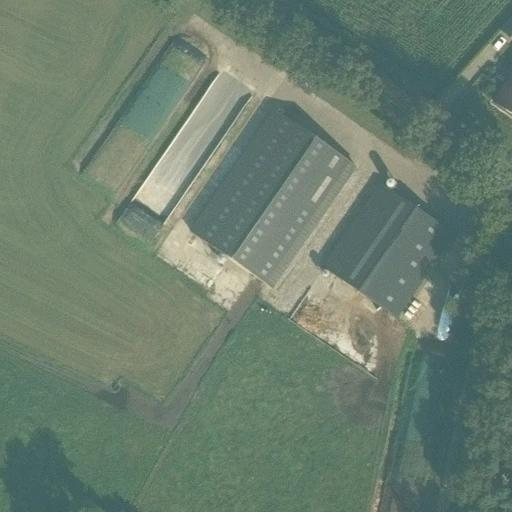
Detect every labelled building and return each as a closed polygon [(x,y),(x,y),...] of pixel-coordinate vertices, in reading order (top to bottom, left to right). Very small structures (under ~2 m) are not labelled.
[(511,19),(501,32),(511,42),(511,19)] [(511,116),(511,77),(494,104),(511,116)] [(274,112),(190,233),(273,291),(357,169),(274,112)] [(324,270),(396,320),(454,236),(382,186),(324,270)] [(437,365),(453,366),(455,342),(440,341),(437,365)]
